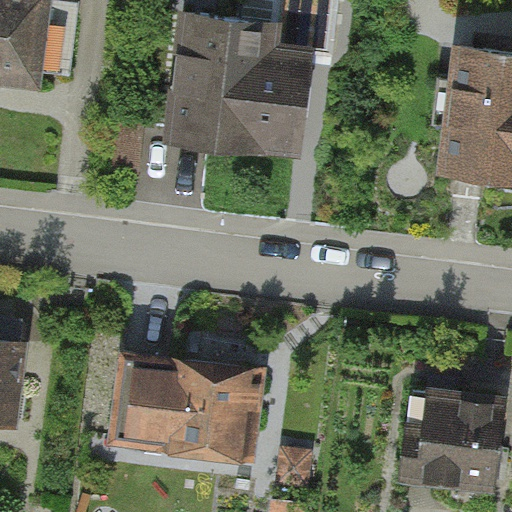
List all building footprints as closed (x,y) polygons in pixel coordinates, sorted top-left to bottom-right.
[(67,0),(0,0),(0,87),(56,95),(67,0)] [(275,0),(273,22),(187,11),(173,126),(294,141),(306,49),(333,52),(339,0),(275,0)] [(511,62),(449,55),(434,172),(511,181),(511,62)] [(41,339),(0,333),(0,423),(30,428),(41,339)] [(276,367),(129,348),(116,451),(264,469),(276,367)] [(511,482),(511,398),(432,384),(415,477),(510,494),(511,482)]
